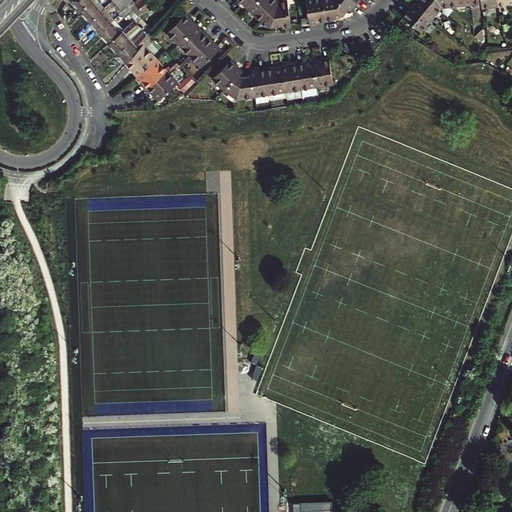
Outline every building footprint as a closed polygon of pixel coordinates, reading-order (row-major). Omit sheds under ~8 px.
[(71,0),(80,10),(91,0),(71,0)] [(94,0),(91,0),(80,10),(90,21),(103,9),(94,0)] [(258,0),(240,0),(250,9),(258,0)] [(279,1),(277,0),(258,0),(250,9),(261,20),(263,18),(279,1)] [(288,0),(287,0),(279,1),(263,18),(272,27),(283,25),(284,27),(293,25),(288,0)] [(322,0),(305,0),(310,24),(326,21),(322,0)] [(348,9),(337,0),(322,0),(326,21),(335,20),(334,17),(342,16),(348,9)] [(337,0),(348,9),(351,11),(359,0),(337,0)] [(416,0),(412,4),(431,20),(441,7),(431,0),(416,0)] [(496,0),(480,0),(481,3),(481,9),(498,7),(496,0)] [(431,20),(412,4),(402,16),(421,32),(431,20)] [(113,20),(103,9),(90,21),(100,32),(113,20)] [(167,32),(179,44),(197,25),(186,13),(167,32)] [(140,25),(135,19),(123,31),(110,43),(118,52),(134,38),(131,35),(140,25)] [(123,31),(113,20),(100,32),(110,43),(123,31)] [(131,35),(134,38),(143,27),(140,25),(131,35)] [(190,55),(209,36),(197,25),(179,44),(190,55)] [(137,41),(134,38),(118,52),(128,62),(145,42),(152,34),(155,30),(150,26),(146,30),(137,41)] [(146,30),(143,27),(134,38),(137,41),(146,30)] [(221,48),(209,36),(190,55),(202,67),(221,48)] [(145,42),(128,62),(139,75),(158,57),(145,42)] [(169,69),(158,57),(139,75),(149,87),(169,69)] [(330,58),(314,61),(318,87),(334,84),(330,58)] [(239,75),(243,70),(232,59),(213,78),(225,89),(239,75)] [(318,87),(314,61),(298,63),(302,89),(318,87)] [(302,89),(298,63),(282,66),(286,92),(302,89)] [(282,66),(267,68),(271,94),(286,92),(282,66)] [(171,72),(169,69),(149,87),(160,98),(185,76),(177,67),(171,72)] [(271,94),(267,68),(251,70),(252,76),(253,85),(255,96),(271,94)] [(239,99),(255,96),(253,85),(252,76),(243,77),(239,75),(225,89),(239,99)] [(332,511),(332,500),(300,502),(300,511),(332,511)]
